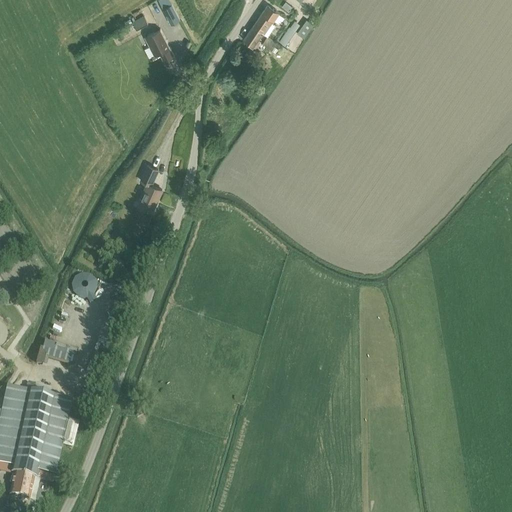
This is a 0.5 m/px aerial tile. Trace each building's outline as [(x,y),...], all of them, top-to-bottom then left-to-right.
[(177,22),(180,20),(169,0),(158,0),(159,1),(171,24),(177,22)] [(263,12),(253,26),(263,32),(268,36),(275,25),(272,23),(273,21),(274,21),(280,12),(268,4),(266,8),(263,12)] [(136,30),(148,24),(144,16),(133,22),(136,30)] [(298,33),(306,38),(315,23),(307,18),(298,33)] [(286,46),(295,31),(300,24),(295,21),(290,28),(289,27),(280,42),(286,46)] [(246,37),(244,40),(253,46),(256,48),(261,40),(258,38),(263,32),(253,26),(246,37)] [(145,37),(151,48),(155,55),(152,57),(153,60),(161,56),(164,61),(174,56),(160,30),(145,37)] [(274,47),(277,42),(268,36),(263,43),(272,50),(274,47)] [(147,183),(137,205),(152,211),(162,190),(151,185),(158,169),(148,164),(141,180),(147,183)] [(61,315),(71,318),(76,302),(66,299),(61,315)] [(73,318),(89,324),(91,319),(75,313),(73,318)] [(46,351),(40,349),(39,352),(36,365),(46,368),(48,362),(75,369),(76,363),(78,359),(75,358),(77,353),(48,345),(46,351)] [(0,417),(0,465),(9,467),(12,468),(11,475),(14,476),(9,497),(29,501),(34,480),(37,481),(55,398),(36,394),(34,391),(35,387),(27,385),(26,391),(7,387),(0,417)] [(34,391),(50,395),(52,389),(36,385),(34,391)]
